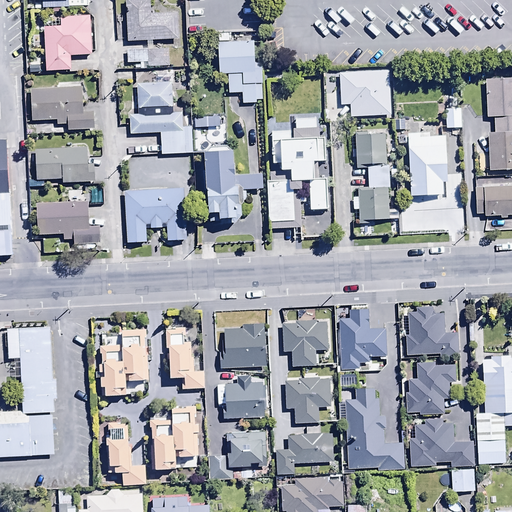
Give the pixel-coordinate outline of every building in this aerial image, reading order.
[(151,0),(123,0),(126,42),(178,39),(177,36),(179,35),(178,11),(152,13),(151,0)] [(89,16),(60,17),(60,20),(43,20),(45,73),(69,72),(69,56),(91,56),(89,16)] [(253,41),(217,43),(218,74),(226,73),(227,94),(240,93),(241,104),(256,103),(256,99),(261,99),(259,64),(254,64),(253,41)] [(168,50),(127,51),(127,63),(140,62),(140,69),(144,69),(143,63),(147,63),(147,68),(168,67),(168,50)] [(389,71),(338,73),(339,106),(350,106),(350,117),(386,116),(386,119),(391,119),(389,71)] [(137,83),(137,107),(172,107),(172,86),(173,86),(173,74),(156,74),(156,83),(137,83)] [(487,117),(493,117),(494,133),(487,134),(489,172),(511,170),(511,77),(485,79),(487,117)] [(57,88),(30,89),(31,120),(56,119),(56,125),(67,125),(67,130),(92,129),(92,113),(82,113),(81,84),(57,85),(57,88)] [(460,110),(445,110),(445,129),(460,129),(460,110)] [(194,153),(191,126),(182,127),(181,113),(128,115),(128,120),(130,120),(130,134),(160,133),(161,154),(194,153)] [(288,180),(266,181),(268,230),(300,229),(299,188),(302,188),(301,181),(309,180),(310,210),(327,210),(326,177),(314,178),(313,160),(317,160),(317,162),(326,161),(325,137),(319,137),(319,127),(316,127),(316,118),(294,119),(295,129),(292,129),(292,137),(291,137),(290,131),(271,132),(272,164),(281,164),(281,170),(290,170),(291,178),(288,178),(288,180)] [(356,133),(356,136),(351,137),(352,149),(355,149),(356,170),(367,169),(368,187),(356,188),(357,197),(352,198),(352,210),(357,210),(358,223),(370,223),(370,221),(398,220),(398,210),(388,210),(387,188),(389,187),(388,164),(385,164),(384,135),(367,136),(367,132),(356,133)] [(428,132),(407,134),(410,196),(442,194),(441,181),(447,181),(445,137),(428,138),(428,132)] [(0,262),(14,261),(7,140),(0,140),(0,262)] [(211,146),(208,152),(203,152),(208,222),(224,221),(224,224),(235,223),(241,215),(241,205),(245,200),(245,190),(262,189),(262,173),(234,174),(233,149),(231,150),(225,145),(211,146)] [(86,148),(34,150),(36,181),(62,180),(62,182),(95,181),(94,163),(87,163),(86,148)] [(511,186),(475,188),(476,214),(484,214),(484,217),(500,216),(500,219),(507,219),(507,216),(511,216),(511,186)] [(188,188),(124,192),(126,242),(145,241),(144,225),(150,225),(150,230),(161,229),(161,225),(166,224),(167,242),(191,240),(188,188)] [(87,202),(36,204),(37,236),(63,235),(63,241),(73,240),(73,245),(100,244),(100,228),(88,228),(87,202)] [(360,314),(361,326),(395,325),(394,304),(373,305),(374,314),(360,314)] [(416,313),(407,313),(408,336),(405,336),(406,356),(439,355),(440,357),(457,357),(456,333),(444,333),(443,314),(432,315),(431,308),(416,308),(416,313)] [(297,324),(282,324),(283,353),(291,353),(291,369),(315,368),(314,352),(327,352),(327,322),(297,322),(297,324)] [(219,352),(219,368),(261,367),(261,366),(265,366),(264,325),(242,325),(242,329),(224,330),(224,341),(221,341),(222,352),(219,352)] [(0,458),(58,455),(50,329),(17,331),(22,411),(0,412),(0,458)] [(147,379),(146,329),(118,330),(118,337),(104,338),(104,345),(99,346),(101,363),(98,363),(99,371),(96,371),(96,377),(101,377),(101,386),(105,386),(105,395),(127,394),(126,372),(128,372),(128,380),(147,379)] [(180,378),(181,390),(204,390),(204,372),(193,372),(191,342),(184,342),(184,329),(175,329),(175,330),(165,330),(165,348),(168,348),(169,378),(180,378)] [(482,360),(484,413),(475,414),(476,464),(505,463),(504,427),(511,426),(511,349),(507,350),(507,355),(490,356),(490,360),(482,360)] [(448,381),(454,381),(453,367),(434,367),(433,363),(416,364),(416,379),(408,380),(408,393),(405,393),(406,413),(419,413),(419,415),(443,415),(443,399),(449,399),(448,381)] [(355,376),(338,376),(338,387),(355,386),(355,376)] [(329,408),(328,380),(298,380),(298,382),(284,382),(285,409),(293,409),(293,424),(317,423),(317,408),(329,408)] [(262,382),(224,384),(225,408),(222,408),(222,420),(264,418),(262,382)] [(358,401),(340,402),(341,420),(345,420),(348,469),(377,468),(377,471),(403,469),(402,444),(382,445),(381,429),(386,429),(385,418),(378,418),(377,398),(373,399),(373,389),(357,390),(358,401)] [(151,438),(153,438),(155,469),(175,468),(174,449),(178,449),(179,455),(198,454),(197,433),(199,433),(198,422),(195,423),(194,407),(171,408),(171,420),(164,420),(164,413),(149,414),(151,438)] [(414,438),(409,439),(410,467),(435,466),(435,463),(450,463),(450,468),(473,467),(473,443),(453,444),(453,424),(442,424),(442,419),(424,420),(424,425),(414,426),(414,438)] [(127,447),(127,424),(119,424),(119,423),(107,423),(108,437),(106,437),(106,445),(109,445),(110,465),(114,465),(115,473),(121,473),(121,485),(146,484),(145,465),(131,466),(131,446),(127,447)] [(294,474),(293,464),(334,463),(333,435),(320,435),(319,428),(306,429),(306,434),(301,434),(301,436),(287,437),(288,451),(275,451),(276,475),(294,474)] [(264,433),(226,434),(226,458),(209,458),(209,480),(232,479),(231,467),(265,468),(264,433)] [(460,498),(475,498),(473,470),(450,471),(451,493),(460,493),(460,498)] [(326,479),(294,479),(295,486),(281,486),(281,511),(286,511),(285,511),(316,511),(317,511),(327,511),(327,508),(343,508),(343,483),(337,483),(337,481),(328,481),(328,484),(326,484),(326,479)] [(142,511),(141,492),(121,493),(119,491),(110,491),(105,496),(86,496),(86,510),(77,510),(77,511),(142,511)] [(214,511),(214,506),(188,506),(188,497),(152,498),(151,507),(150,511),(214,511)]
